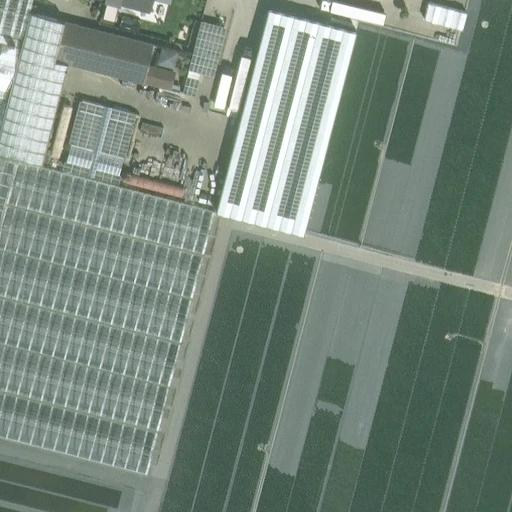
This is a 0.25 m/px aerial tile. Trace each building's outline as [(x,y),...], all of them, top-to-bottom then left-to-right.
[(32,0),(0,0),(0,33),(22,39),(29,11),(32,0)] [(150,0),(112,0),(148,9),(150,0)] [(466,11),(428,1),(424,18),(462,28),(466,11)] [(267,5),(221,209),(309,229),(355,25),(267,5)] [(64,20),(29,11),(9,92),(7,100),(0,125),(0,154),(16,159),(41,165),(67,62),(54,59),(64,20)] [(189,64),(213,71),(226,25),(202,18),(189,64)] [(153,43),(64,20),(54,59),(67,62),(143,82),(148,64),(153,43)] [(20,47),(0,42),(0,89),(9,92),(20,47)] [(148,64),(143,82),(167,88),(172,70),(148,64)] [(61,99),(48,151),(57,154),(71,102),(61,99)] [(0,220),(16,159),(0,154),(0,220)] [(16,159),(0,220),(0,437),(146,475),(214,210),(41,165),(16,159)] [(178,184),(125,170),(122,181),(175,195),(178,184)]
